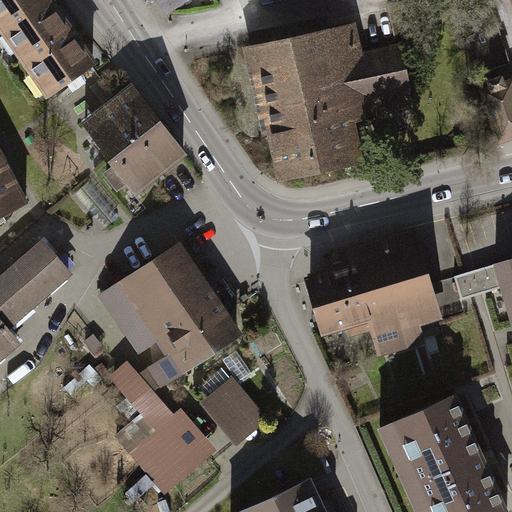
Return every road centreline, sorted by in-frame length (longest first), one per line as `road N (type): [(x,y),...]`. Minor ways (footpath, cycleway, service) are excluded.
road 1 (residential): [(272,217),(277,289),(380,511)]
road 2 (tertiary): [(272,217),(244,199),(103,0)]
road 3 (tertiary): [(511,172),(317,217),(272,217)]
road 4 (track): [(328,392),(198,511)]
